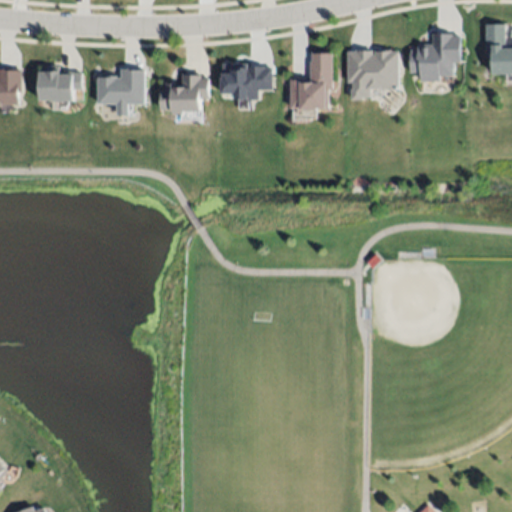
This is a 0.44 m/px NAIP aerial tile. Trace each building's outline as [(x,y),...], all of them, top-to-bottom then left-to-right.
[(511,47),(506,48),(506,25),(487,25),(487,54),(493,54),(493,76),(511,75),(511,47)] [(461,64),(462,35),(434,35),(433,47),(411,47),(411,74),(421,74),(421,82),(442,82),(442,77),(454,77),(455,63),(461,64)] [(348,52),(348,84),(353,84),(353,100),(371,100),(371,90),(400,90),(400,51),(348,52)] [(330,113),(328,113),(328,116),(318,116),(318,117),(302,118),(302,113),(292,113),(291,82),(311,82),(312,65),(313,65),(313,56),(334,56),(334,93),(330,93),(330,113)] [(259,101),(259,91),(273,91),(274,66),(223,66),(223,96),(234,96),(234,101),(259,101)] [(22,70),(0,69),(0,106),(21,107),(22,70)] [(75,102),(75,90),(83,90),(83,74),(61,75),(61,69),(40,69),(40,102),(75,102)] [(146,105),(146,70),(121,70),(121,77),(99,78),(99,105),(118,105),(118,117),(130,117),(130,105),(146,105)] [(206,71),(206,116),(174,117),(174,112),(161,112),(161,90),(167,90),(167,83),(184,83),(184,72),(206,71)] [(383,259),(374,267),(368,261),(378,252),(383,259)] [(0,463),(10,474),(0,484),(0,488),(5,493),(0,497),(0,463)]
